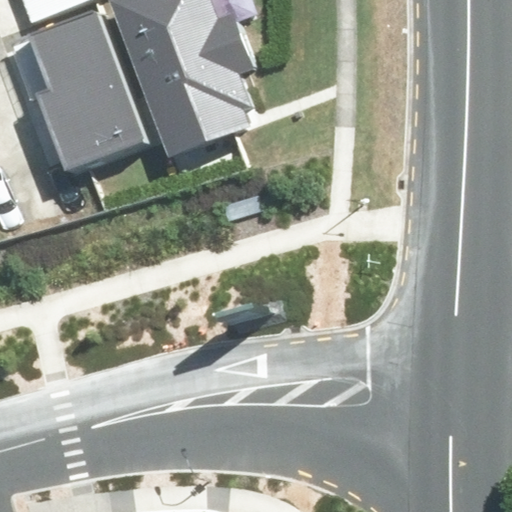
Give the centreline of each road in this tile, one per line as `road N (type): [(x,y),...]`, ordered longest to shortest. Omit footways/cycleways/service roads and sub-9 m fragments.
road 1 (residential): [(464,357),(445,0)]
road 2 (residential): [(464,511),(464,357)]
